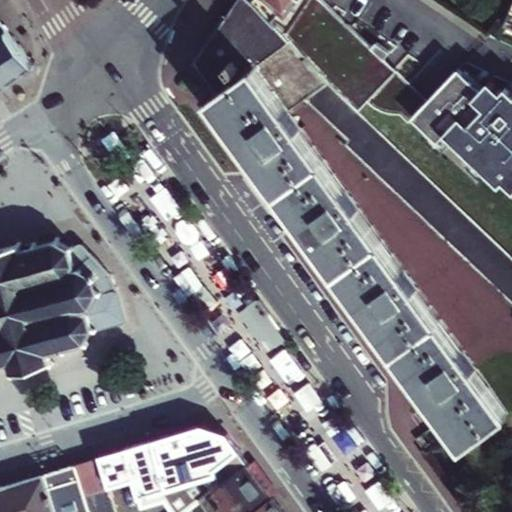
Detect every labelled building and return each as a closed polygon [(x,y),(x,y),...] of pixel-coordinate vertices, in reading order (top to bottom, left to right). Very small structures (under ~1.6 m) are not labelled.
[(0,0),(0,84),(2,88),(34,66),(0,21),(0,0)] [(208,98),(464,449),(511,414),(292,114),(306,99),(326,77),(257,8),(247,0),(238,0),(196,61),(219,91),(208,98)] [(247,0),(257,8),(326,77),(356,105),(366,95),(396,64),(384,52),(389,45),(377,34),(372,39),(330,0),(247,0)] [(467,61),(462,66),(481,83),(485,79),(467,61)] [(427,94),(413,109),(427,123),(438,133),(445,126),(452,133),(472,152),(487,167),(499,179),(503,175),(511,183),(511,86),(506,81),(501,86),(489,75),(485,79),(481,83),(462,66),(458,62),(427,94)] [(413,109),(427,94),(396,64),(366,95),(382,105),(398,108),(413,109)] [(356,105),(326,77),(306,99),(350,140),(369,118),(356,105)] [(511,254),(369,118),(350,140),(511,298),(511,254)] [(438,133),(427,123),(421,128),(440,146),(452,133),(445,126),(438,133)] [(487,167),(472,152),(466,158),(481,173),(487,167)] [(0,363),(8,361),(8,365),(12,367),(10,371),(15,375),(18,369),(48,362),(52,365),(55,359),(53,358),(51,350),(62,347),(64,351),(70,349),(69,346),(84,342),(86,344),(90,338),(87,337),(91,330),(94,332),(97,328),(127,320),(118,289),(109,271),(79,242),(61,235),(60,241),(43,246),(42,241),(37,242),(38,246),(24,250),(22,244),(23,240),(18,239),(16,243),(0,247),(0,363)] [(261,346),(278,336),(256,299),(239,309),(261,346)] [(143,507),(165,499),(174,511),(182,511),(202,497),(227,478),(216,463),(239,447),(228,432),(220,430),(204,424),(101,456),(110,486),(136,479),(143,507)] [(216,463),(227,478),(250,461),(239,447),(216,463)] [(118,511),(110,486),(101,456),(77,463),(91,511),(118,511)] [(202,497),(212,511),(251,511),(274,495),(250,461),(227,478),(202,497)] [(0,511),(67,511),(46,473),(0,486),(0,511)] [(287,511),(274,495),(251,511),(287,511)]
